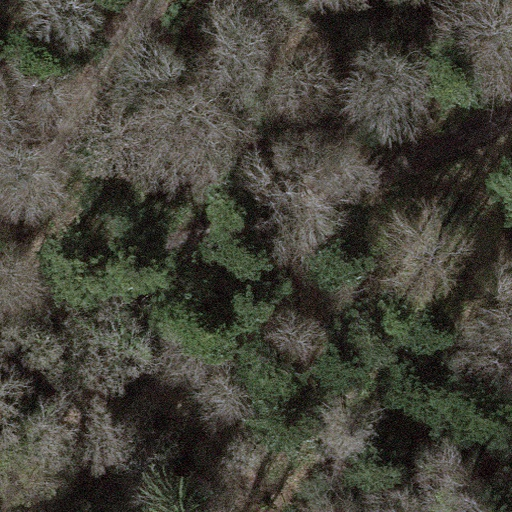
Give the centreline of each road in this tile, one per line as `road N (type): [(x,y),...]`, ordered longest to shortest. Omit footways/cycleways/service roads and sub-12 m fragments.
road 1 (track): [(511,128),(270,216),(0,300)]
road 2 (track): [(0,210),(79,122),(157,0)]
